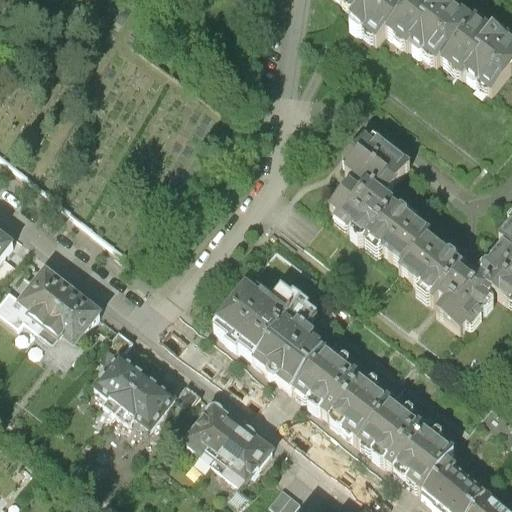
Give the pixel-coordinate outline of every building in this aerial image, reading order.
[(333,0),(354,17),(347,26),(372,47),(382,35),(408,4),(402,0),(333,0)] [(426,0),(411,0),(408,4),(382,35),(406,55),(411,49),(437,70),(440,67),(471,31),(442,7),(439,11),(426,0)] [(476,25),(471,31),(440,67),(463,86),(468,80),(492,101),(511,76),(511,47),(500,37),(496,42),(476,25)] [(397,275),(422,244),(424,241),(401,222),(403,220),(381,202),(405,172),(368,142),(341,176),(359,191),(353,198),(344,190),(324,215),(334,223),(329,229),(343,241),(348,235),(397,275)] [(511,229),(498,247),(503,250),(474,286),(491,301),(511,317),(511,315),(511,229)] [(0,242),(0,265),(11,252),(0,242)] [(487,305),(491,301),(474,286),(422,244),(397,275),(395,278),(440,315),(433,323),(457,342),(463,336),(468,340),(493,310),(487,305)] [(28,324),(43,335),(72,299),(46,278),(19,310),(31,320),(28,324)] [(261,303),(259,306),(247,296),(213,336),(251,364),(300,306),(291,299),(289,302),(281,296),(270,309),(261,303)] [(102,321),(72,299),(43,335),(51,342),(58,347),(73,358),(76,354),(102,321)] [(322,355),(303,340),(316,324),(305,315),(307,312),(300,306),(251,364),(288,395),(322,355)] [(117,365),(119,363),(132,348),(118,337),(105,354),(117,365)] [(76,354),(73,358),(58,347),(46,361),(66,380),(83,360),(76,354)] [(387,409),(322,355),(288,395),(354,449),(387,409)] [(103,415),(115,425),(147,385),(119,363),(117,365),(93,394),(109,407),(103,415)] [(174,407),(147,385),(115,425),(128,434),(134,427),(149,440),(174,409),(175,408),(174,407)] [(200,402),(186,391),(174,407),(175,408),(174,409),(186,418),(200,402)] [(453,464),(387,409),(354,449),(419,504),(446,471),(453,464)] [(186,453),(211,475),(242,436),(213,413),(190,441),(192,444),(186,453)] [(272,460),(242,436),(211,475),(236,495),(239,498),(240,497),(272,460)] [(481,511),(487,505),(446,471),(419,504),(429,511),(481,511)] [(281,493),(267,510),(269,511),(295,511),(299,507),(281,493)] [(244,511),(251,505),(240,497),(239,498),(236,495),(223,509),(227,511),(244,511)]
